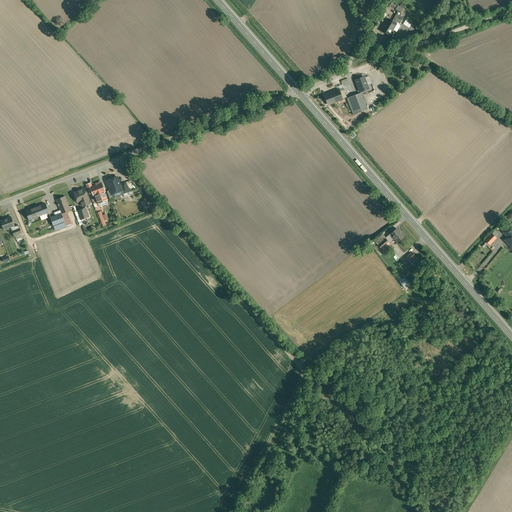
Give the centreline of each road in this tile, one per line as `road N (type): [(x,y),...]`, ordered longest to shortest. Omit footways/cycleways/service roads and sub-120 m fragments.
road 1 (secondary): [(511,336),(298,91)]
road 2 (unclassified): [(298,91),(0,205)]
road 3 (track): [(511,11),(343,75)]
road 4 (secondary): [(298,91),(217,0)]
